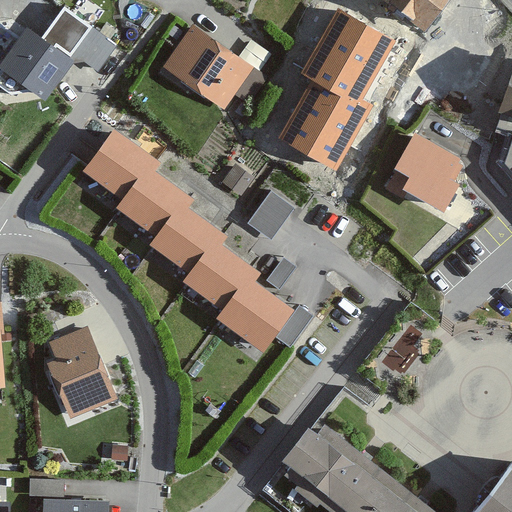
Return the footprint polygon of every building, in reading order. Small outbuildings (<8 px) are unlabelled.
[(456,0),(387,0),(430,34),(456,0)] [(392,43),(338,12),(304,74),(316,80),(284,136),(335,165),(368,108),(358,102),(392,43)] [(0,106),(3,108),(43,103),(49,106),(78,64),(94,75),(114,47),(92,32),(71,62),(28,32),(21,42),(0,27),(0,106)] [(249,70),(193,32),(167,71),(223,109),(249,70)] [(158,158),(115,124),(83,165),(126,198),(153,164),(158,158)] [(464,162),(417,136),(386,192),(455,229),(468,205),(457,199),(465,184),(455,179),(464,162)] [(241,191),(254,173),(238,161),(224,179),(241,191)] [(153,164),(126,198),(120,206),(160,238),(187,203),(193,196),(153,164)] [(271,188),(249,223),(275,238),(296,203),(271,188)] [(187,203),(160,238),(155,244),(192,273),(220,237),(224,232),(187,203)] [(220,237),(192,273),(187,279),(228,311),(255,276),(261,269),(220,237)] [(255,276),(228,311),(223,317),(261,346),(293,306),(255,276)] [(118,399),(87,328),(48,345),(55,363),(48,365),(71,419),(118,399)] [(511,511),(511,470),(478,511),(437,511),(322,420),(291,459),(300,467),(294,476),(339,511),(511,511)] [(0,511),(14,511),(15,503),(1,502),(2,481),(0,480),(0,511)] [(30,480),(30,495),(63,496),(64,481),(30,480)] [(110,511),(111,503),(45,501),(44,511),(110,511)]
